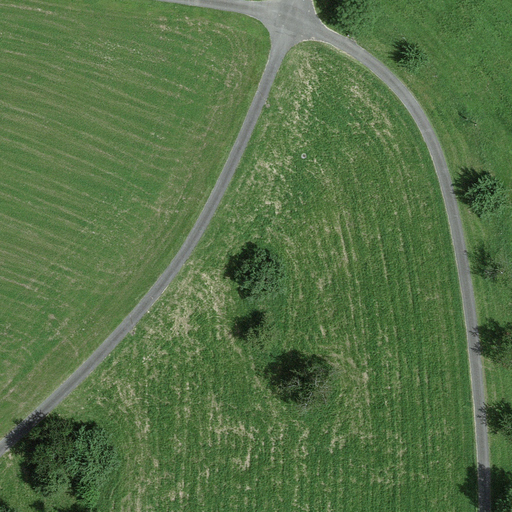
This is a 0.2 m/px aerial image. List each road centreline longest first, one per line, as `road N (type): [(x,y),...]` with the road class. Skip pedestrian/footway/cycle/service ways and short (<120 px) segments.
road 1 (unclassified): [(484,511),(463,273),(427,129),(372,63),(291,17)]
road 2 (unclassified): [(291,17),(233,160),(171,272),(77,377),(0,447)]
